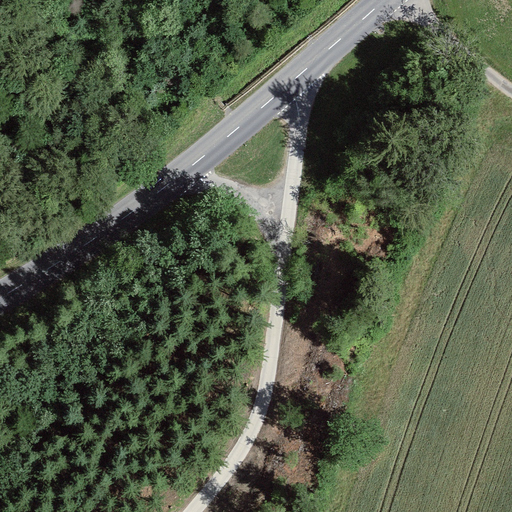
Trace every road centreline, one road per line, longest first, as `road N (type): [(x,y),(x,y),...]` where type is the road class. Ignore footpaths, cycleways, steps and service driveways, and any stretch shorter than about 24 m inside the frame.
road 1 (unclassified): [(290,227),(272,368),(254,429),(196,511)]
road 2 (tertiary): [(0,296),(63,263),(173,179)]
road 3 (tertiary): [(173,179),(301,81)]
road 4 (unclassified): [(301,81),(290,227)]
road 5 (unclassified): [(290,227),(213,181),(173,179)]
